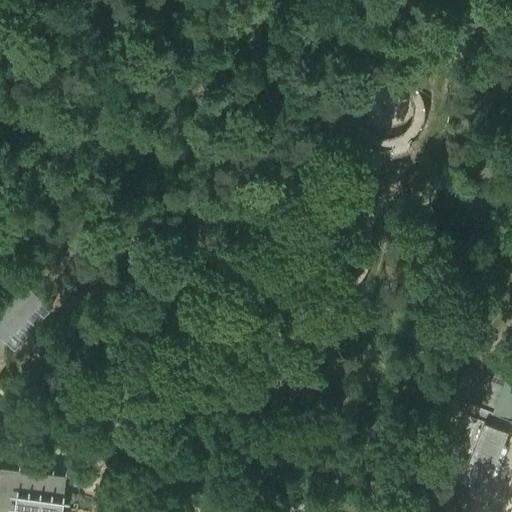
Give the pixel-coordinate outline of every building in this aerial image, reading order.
[(0,334),(14,347),(52,305),(26,282),(0,311),(0,334)] [(511,357),(508,367),(492,407),(511,415),(511,357)] [(485,484),(511,415),(492,407),(468,397),(440,466),(485,484)] [(0,511),(61,511),(62,503),(64,493),(50,491),(53,469),(35,467),(36,462),(21,460),(20,465),(0,462),(0,511)] [(102,474),(114,493),(127,485),(115,464),(102,473),(102,474)] [(429,511),(424,492),(399,499),(402,511),(429,511)]
